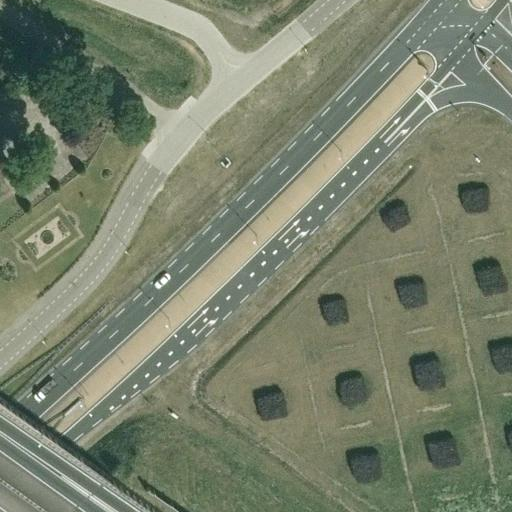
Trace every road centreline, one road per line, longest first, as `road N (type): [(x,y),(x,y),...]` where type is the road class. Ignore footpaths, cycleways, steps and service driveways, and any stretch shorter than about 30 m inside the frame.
road 1 (primary): [(0,497),(270,250),(456,55)]
road 2 (primary): [(439,7),(253,205),(0,440)]
road 3 (unclassified): [(0,363),(98,268),(178,137)]
road 4 (unclassified): [(178,137),(135,98),(0,9)]
road 5 (unclassified): [(178,137),(337,0)]
road 6 (primary): [(126,511),(0,423)]
